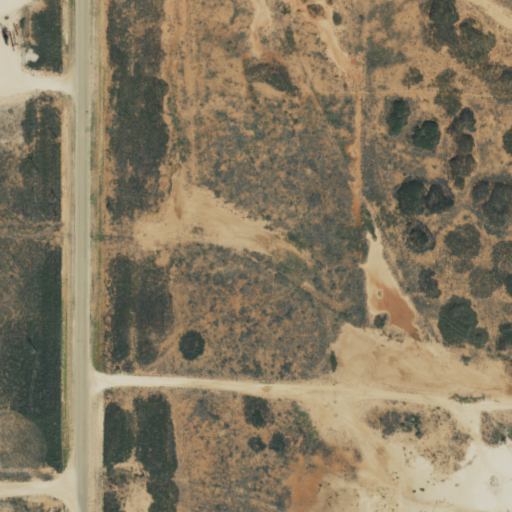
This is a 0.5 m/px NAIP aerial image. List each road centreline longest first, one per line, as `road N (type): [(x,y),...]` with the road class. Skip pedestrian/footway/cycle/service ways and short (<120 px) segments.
road 1 (residential): [(75,511),(80,0)]
road 2 (residential): [(511,373),(78,346)]
